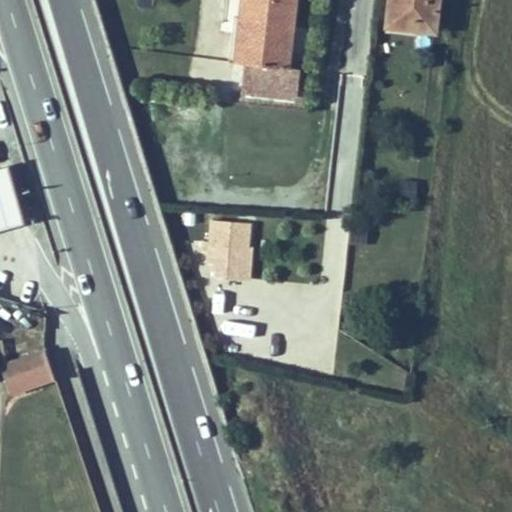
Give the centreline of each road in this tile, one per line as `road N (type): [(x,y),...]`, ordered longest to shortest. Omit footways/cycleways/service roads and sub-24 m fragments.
road 1 (trunk): [(12,0),(169,511)]
road 2 (trunk): [(222,511),(69,0)]
